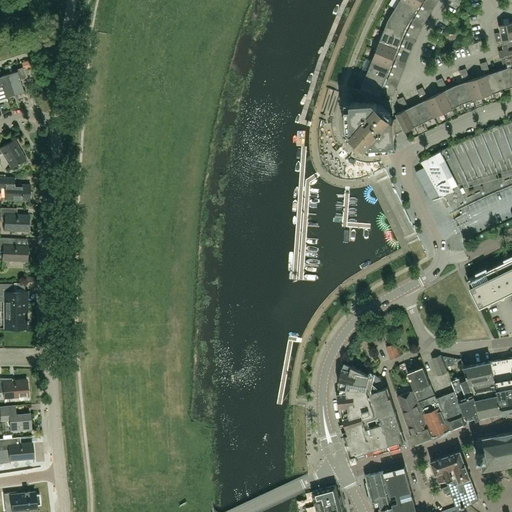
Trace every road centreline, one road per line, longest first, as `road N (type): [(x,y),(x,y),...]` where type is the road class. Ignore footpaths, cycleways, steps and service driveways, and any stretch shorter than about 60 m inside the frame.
road 1 (unclassified): [(51,358),(55,122)]
road 2 (unclassified): [(340,470),(325,428),(324,375),(352,324),(401,292)]
road 3 (residential): [(432,236),(395,156),(511,108)]
